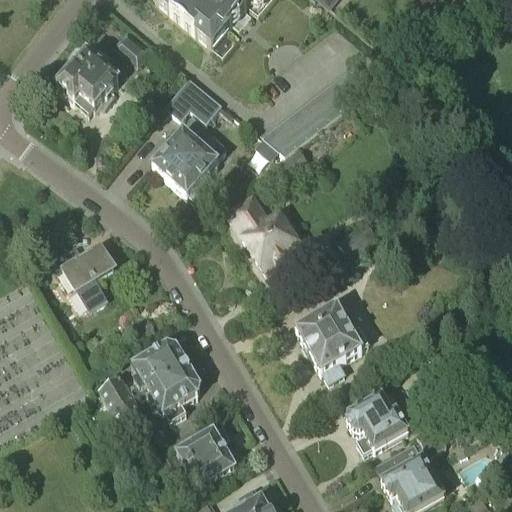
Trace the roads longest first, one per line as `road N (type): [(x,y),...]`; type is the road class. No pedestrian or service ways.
road 1 (residential): [(308,511),(186,298),(118,221),(0,124)]
road 2 (residential): [(0,107),(86,0)]
